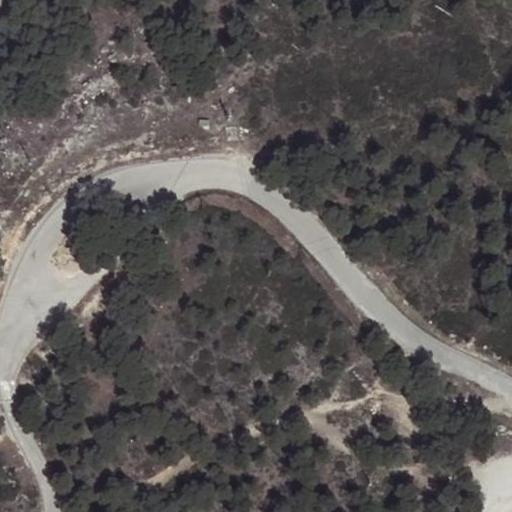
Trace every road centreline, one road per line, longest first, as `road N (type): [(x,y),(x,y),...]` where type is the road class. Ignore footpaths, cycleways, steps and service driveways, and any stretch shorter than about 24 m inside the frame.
road 1 (unclassified): [(190,168),(234,173),(274,194),(416,339),(511,387)]
road 2 (unclassified): [(9,324),(40,242),(80,196),(134,173),(190,168)]
road 3 (unclassified): [(9,324),(100,271),(190,168)]
road 4 (unclassified): [(55,511),(8,399),(9,324)]
